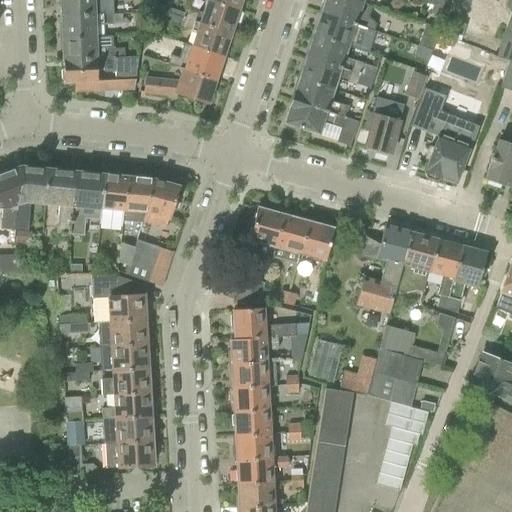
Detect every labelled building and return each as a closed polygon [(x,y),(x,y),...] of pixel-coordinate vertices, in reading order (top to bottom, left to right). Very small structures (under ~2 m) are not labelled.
[(93,4),(93,0),(58,0),(59,8),(61,8),(61,17),(112,14),(112,4),(93,4)] [(242,0),(205,0),(206,1),(241,12),(245,1),(242,0)] [(368,18),(372,7),(363,4),(351,0),(323,0),(322,4),(324,5),(321,15),(374,32),(376,25),(368,18)] [(197,14),(185,10),(176,7),(173,15),(182,18),(182,19),(230,34),(231,31),(234,32),(241,12),(206,1),(202,13),(197,12),(197,14)] [(443,7),(434,4),(431,14),(440,17),(443,7)] [(103,36),(103,25),(113,25),(112,14),(61,17),(61,25),(59,25),(60,39),(94,38),(94,36),(103,36)] [(370,43),(374,32),(321,15),(318,23),(316,23),(312,35),(347,47),(351,37),(370,43)] [(190,47),(226,58),(230,47),(227,46),(230,34),(182,19),(179,27),(191,31),(190,33),(195,34),(190,47)] [(446,19),(442,30),(455,34),(459,23),(446,19)] [(153,34),(157,23),(150,21),(147,32),(153,34)] [(440,29),(425,24),(418,45),(432,51),(434,45),(437,37),(440,29)] [(370,77),(373,67),(343,58),(347,47),(312,35),(308,48),(310,48),(307,57),(370,77)] [(451,42),(437,37),(434,45),(448,49),(451,42)] [(123,52),(114,52),(114,47),(95,48),(94,38),(60,39),(60,48),(62,52),(63,61),(124,58),(123,52)] [(432,51),(418,45),(416,45),(413,56),(428,61),(432,51)] [(181,59),(155,51),(153,59),(156,60),(183,69),(215,80),(219,68),(222,69),(226,58),(190,47),(186,59),(182,57),(181,59)] [(511,61),(511,54),(498,50),(496,56),(511,61)] [(143,56),(141,70),(145,71),(156,63),(156,60),(153,59),(143,56)] [(61,80),(63,81),(64,83),(76,82),(76,92),(134,89),(138,57),(124,58),(63,61),(63,70),(61,71),(61,80)] [(355,86),(356,84),(370,90),(374,79),(370,77),(307,57),(304,67),(302,66),(298,78),(332,89),(335,79),(355,86)] [(511,62),(509,61),(500,88),(511,92),(511,62)] [(146,79),(144,93),(170,95),(170,91),(176,91),(176,93),(208,104),(215,80),(183,69),(179,82),(146,79)] [(427,77),(413,71),(404,95),(418,100),(427,77)] [(328,101),(332,89),(298,78),(294,91),(296,92),(293,101),(345,117),(348,107),(328,101)] [(468,148),(472,150),(481,128),(440,112),(445,97),(424,89),(410,125),(438,137),(434,149),(429,147),(425,159),(429,161),(424,174),(426,179),(435,182),(440,180),(441,178),(455,183),(468,148)] [(400,121),(399,121),(403,106),(377,98),(372,113),(370,113),(365,131),(369,132),(365,147),(390,154),(400,121)] [(297,127),(318,134),(319,134),(323,123),(340,129),(336,143),(350,147),(357,122),(344,119),(345,117),(293,101),(285,123),(286,126),(294,128),(297,127)] [(511,146),(498,141),(494,151),(494,150),(487,170),(488,170),(485,179),(504,186),(506,182),(511,184),(511,146)] [(41,169),(38,167),(32,166),(28,168),(19,167),(14,226),(14,230),(28,231),(31,203),(43,204),(46,170),(41,169)] [(0,209),(2,210),(1,229),(14,230),(14,226),(19,167),(8,171),(5,171),(0,172),(0,209)] [(52,170),(46,170),(43,204),(59,206),(56,234),(70,235),(70,231),(75,172),(67,172),(64,169),(58,169),(52,170)] [(70,231),(70,235),(84,236),(86,209),(101,210),(103,175),(97,174),(94,172),(88,172),(85,173),(75,172),(70,231)] [(127,177),(103,175),(101,210),(124,212),(125,212),(127,177)] [(123,221),(145,222),(152,180),(127,177),(125,212),(124,212),(123,221)] [(180,187),(152,180),(145,222),(168,229),(180,187)] [(257,208),(246,251),(270,257),(282,215),(257,208)] [(308,222),(282,215),(270,257),(296,264),(299,256),(298,256),(308,222)] [(324,262),(333,229),(308,222),(298,256),(299,256),(324,262)] [(368,257),(376,259),(385,262),(380,282),(364,278),(356,306),(389,315),(395,293),(403,265),(411,233),(385,226),(381,241),(365,237),(360,254),(368,257)] [(16,243),(30,244),(31,232),(17,231),(16,243)] [(438,240),(411,233),(403,265),(395,293),(402,295),(416,292),(422,294),(424,286),(428,273),(438,240)] [(428,273),(424,286),(439,290),(437,295),(441,296),(448,298),(462,247),(438,240),(428,273)] [(156,260),(160,248),(137,241),(133,252),(156,260)] [(477,288),(477,286),(486,253),(462,247),(448,298),(441,296),(437,309),(457,314),(461,300),(466,284),(477,288)] [(130,263),(152,271),(156,260),(133,252),(130,263)] [(495,309),(496,309),(511,315),(511,262),(500,292),(501,293),(495,309)] [(126,275),(149,282),(152,271),(130,263),(126,275)] [(81,275),(82,265),(70,265),(69,274),(81,275)] [(250,303),(259,302),(264,284),(235,275),(232,285),(253,293),(250,303)] [(91,277),(92,299),(94,323),(98,323),(144,320),(144,309),(146,309),(145,300),(143,300),(143,296),(141,296),(144,285),(119,276),(91,277)] [(232,300),(233,304),(250,303),(253,293),(232,285),(228,298),(232,300)] [(301,287),(298,296),(317,301),(319,292),(301,287)] [(284,304),(288,292),(280,290),(277,302),(284,304)] [(288,292),(284,304),(294,307),(297,295),(288,292)] [(231,327),(234,327),(235,340),(277,338),(283,337),(295,336),(294,325),(261,326),(260,314),(231,315),(231,327)] [(72,316),(73,324),(86,323),(86,315),(72,316)] [(100,346),(146,344),(145,341),(148,340),(147,331),(145,331),(144,320),(98,323),(100,346)] [(87,333),(86,323),(73,324),(73,333),(87,333)] [(408,358),(411,346),(414,335),(385,327),(379,350),(408,358)] [(277,338),(235,340),(230,340),(231,352),(228,352),(229,365),(263,363),(262,350),(277,349),(277,338)] [(101,371),(111,370),(147,368),(146,358),(149,358),(148,348),(146,348),(146,344),(100,346),(101,371)] [(414,384),(420,362),(408,358),(379,350),(379,352),(373,373),(414,384)] [(470,385),(491,394),(511,403),(511,388),(508,389),(511,379),(511,364),(483,353),(470,385)] [(263,363),(229,365),(229,377),(232,377),(233,388),(264,386),(264,388),(276,387),(275,362),(263,363)] [(75,364),(75,372),(89,371),(89,363),(75,364)] [(148,379),(147,368),(111,370),(112,380),(101,381),(102,397),(113,396),(113,394),(148,392),(148,389),(151,389),(150,379),(148,379)] [(89,381),(89,371),(75,372),(75,373),(63,373),(64,382),(89,381)] [(357,374),(344,371),(339,388),(352,391),(357,374)] [(395,403),(408,407),(414,384),(373,373),(366,396),(395,404),(395,403)] [(286,385),(298,385),(297,376),(285,376),(286,385)] [(298,393),(298,385),(286,385),(286,394),(298,393)] [(234,402),(234,412),(265,410),(264,388),(264,386),(233,388),(233,392),(230,392),(231,402),(234,402)] [(322,407),(350,411),(352,393),(325,389),(322,407)] [(150,417),(149,406),(151,406),(151,397),(149,397),(148,392),(113,394),(113,396),(114,408),(101,408),(102,420),(114,419),(150,417)] [(432,413),(434,404),(421,401),(419,410),(432,413)] [(430,418),(394,404),(390,415),(425,429),(430,418)] [(511,511),(511,415),(493,405),(437,511),(511,511)] [(347,429),(350,411),(322,407),(319,425),(347,429)] [(267,434),(265,410),(234,412),(234,416),(231,416),(232,426),(235,426),(235,436),(267,434)] [(66,422),(82,421),(82,412),(65,413),(66,422)] [(425,429),(390,415),(386,426),(421,440),(425,429)] [(114,419),(115,427),(104,428),(105,445),(116,444),(116,443),(151,441),(151,437),(153,437),(153,428),(150,428),(150,417),(114,419)] [(288,433),(300,432),(299,424),(288,424),(288,433)] [(344,447),(347,429),(319,425),(317,442),(344,447)] [(417,451),(421,440),(395,429),(391,440),(417,451)] [(300,441),(300,432),(288,433),(289,442),(300,441)] [(67,434),(68,446),(84,445),(84,433),(67,434)] [(267,434),(235,436),(236,447),(233,447),(234,457),(237,457),(237,460),(268,458),(268,457),(267,434)] [(116,443),(116,444),(105,445),(107,468),(153,466),(152,454),(154,454),(154,445),(151,445),(151,441),(116,443)] [(342,460),(344,447),(317,442),(315,456),(342,460)] [(417,451),(394,442),(390,453),(412,462),(417,451)] [(70,471),(82,470),(81,446),(69,447),(70,471)] [(412,462),(390,453),(385,464),(408,473),(412,462)] [(340,473),(342,460),(315,456),(313,469),(340,473)] [(238,484),(269,482),(269,470),(288,468),(287,457),(268,457),(268,458),(237,460),(237,471),(234,471),(235,481),(238,481),(238,484)] [(408,473),(385,464),(381,475),(403,484),(408,473)] [(338,487),(340,473),(313,469),(311,483),(338,487)] [(290,481),(302,480),(302,471),(289,472),(290,481)] [(403,484),(381,475),(377,486),(399,495),(403,484)] [(303,489),(302,480),(290,481),(291,490),(303,489)] [(271,506),(269,482),(238,484),(239,503),(236,503),(236,508),(271,506)] [(336,500),(338,487),(311,483),(309,496),(336,500)] [(324,511),(334,511),(336,500),(309,496),(307,509),(324,511)]
